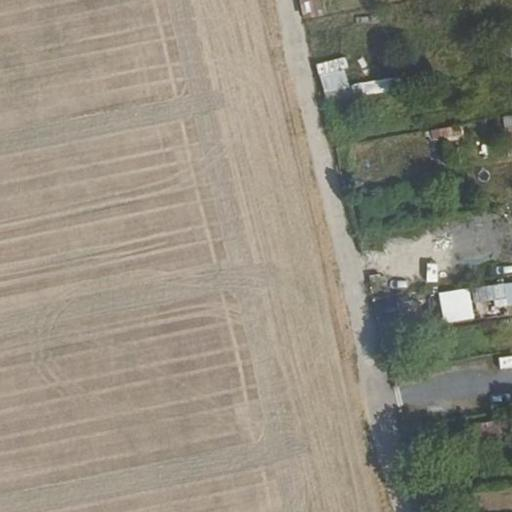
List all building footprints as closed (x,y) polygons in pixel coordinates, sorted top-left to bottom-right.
[(318,0),(298,0),(299,12),(319,12),(318,0)] [(321,93),(348,90),(343,57),(317,61),(321,93)] [(345,97),(390,89),(388,78),(343,86),(345,97)] [(510,155),(511,154),(511,114),(501,117),(510,155)] [(501,226),(511,223),(511,210),(498,214),(501,226)] [(412,252),(415,265),(490,245),(487,232),(412,252)] [(511,282),(473,285),(475,309),(511,306),(511,282)] [(438,290),(441,322),(472,319),(469,287),(438,290)]
